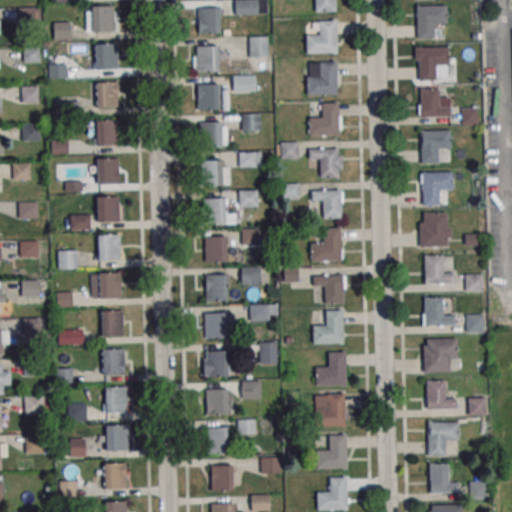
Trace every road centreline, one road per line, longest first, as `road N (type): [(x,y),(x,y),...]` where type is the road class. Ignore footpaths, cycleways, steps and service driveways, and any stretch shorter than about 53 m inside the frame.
road 1 (residential): [(166,511),(153,0)]
road 2 (residential): [(388,511),(375,0)]
